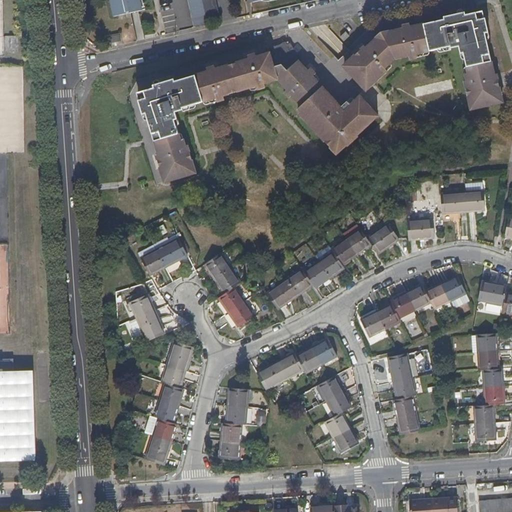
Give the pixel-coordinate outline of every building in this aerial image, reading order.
[(102,0),(103,1),(105,0),(106,0),(111,21),(141,15),(137,0),(102,0)] [(206,27),(200,0),(187,0),(194,31),(207,28),(206,27)] [(200,0),(206,27),(220,24),(215,0),(200,0)] [(350,66),(344,71),(365,93),(371,88),(372,89),(388,74),(387,72),(395,63),(408,60),(408,62),(409,63),(413,62),(416,61),(416,58),(449,50),(450,52),(458,50),(459,56),(462,55),(467,75),(464,76),(466,82),(464,83),(468,104),(470,104),(472,111),(500,105),(499,98),(502,97),(497,75),(494,76),(485,35),(487,35),(484,20),(476,22),(475,15),(465,17),(464,14),(443,19),(443,21),(409,30),(408,27),(401,29),(401,32),(388,35),(388,32),(380,34),(379,35),(372,40),(374,42),(365,50),(364,48),(348,63),(350,66)] [(7,37),(7,52),(20,52),(19,37),(7,37)] [(164,177),(166,183),(189,176),(187,168),(189,168),(183,147),(181,148),(178,140),(176,141),(170,122),(173,121),(171,114),(178,112),(178,109),(211,100),(212,103),(219,101),(218,96),(252,88),(253,92),(261,90),(260,86),(273,83),(283,93),(281,95),(287,101),(289,99),(301,111),(299,114),(305,120),(303,122),(337,158),(347,149),(348,150),(359,140),(358,138),(379,119),(360,99),(350,108),(347,105),(340,111),(322,91),(320,92),(311,82),(314,78),(309,73),(307,75),(298,65),(301,62),(293,53),(292,49),(289,46),(288,47),(286,47),(285,45),(284,45),(282,46),(280,49),(267,52),(268,57),(255,61),(254,58),(247,60),(247,63),(218,71),(217,68),(208,70),(209,74),(177,83),(176,79),(154,85),(155,89),(144,92),(147,99),(139,102),(143,116),(146,116),(158,156),(155,157),(162,177),(164,177)] [(437,197),(439,215),(487,213),(485,188),(467,189),(468,195),(437,197)] [(403,212),(405,230),(430,228),(428,210),(403,212)] [(511,222),(504,221),(501,239),(511,240),(511,222)] [(301,273),(265,297),(275,312),(311,288),(313,292),(342,272),(340,269),(369,249),(374,256),(395,242),(385,227),(364,241),(359,233),(329,253),(331,256),(303,276),(301,273)] [(187,256),(178,240),(140,260),(149,276),(187,256)] [(218,256),(202,266),(222,296),(216,300),(236,330),(252,320),(231,290),(238,285),(218,256)] [(392,308),(359,324),(367,340),(400,324),(398,321),(430,305),(433,311),(465,295),(458,279),(426,295),(423,288),(390,304),(392,308)] [(481,284),(477,302),(503,307),(502,311),(511,313),(511,294),(506,293),(507,289),(481,284)] [(142,346),(165,337),(148,296),(132,303),(138,319),(133,322),(142,346)] [(474,409),(476,445),(495,443),(493,408),(503,407),(501,371),(497,371),(495,336),(472,337),(473,355),(478,354),(479,372),(483,372),(485,408),(474,409)] [(294,356),(256,376),(265,392),(303,371),(305,376),(336,359),(327,343),(296,359),(294,356)] [(158,421),(145,461),(163,467),(176,426),(172,425),(184,392),(179,390),(192,350),(174,345),(161,384),(165,386),(154,420),(158,421)] [(392,403),(400,438),(418,434),(410,400),(414,399),(410,382),(416,381),(412,364),(407,366),(405,358),(388,361),(397,403),(392,403)] [(0,464),(39,463),(37,373),(17,373),(17,362),(0,362),(0,464)] [(421,374),(430,373),(429,364),(420,365),(421,374)] [(334,379),(317,388),(334,419),(328,422),(346,454),(362,445),(345,413),(351,410),(334,379)] [(221,426),(218,462),(236,463),(240,427),(243,428),(247,393),(228,391),(225,426),(221,426)] [(409,505),(409,511),(455,511),(455,501),(409,505)] [(511,511),(511,502),(479,505),(479,511),(511,511)]
